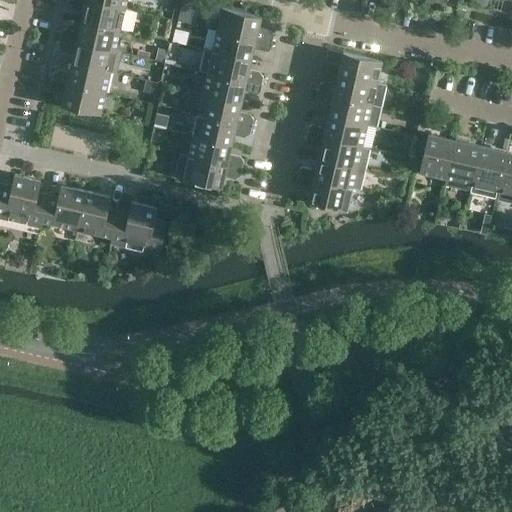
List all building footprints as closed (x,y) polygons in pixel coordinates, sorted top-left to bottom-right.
[(133,10),(125,8),(91,0),(69,0),(69,3),(70,5),(79,7),(80,2),(85,3),(81,20),(120,29),(128,31),(133,10)] [(182,0),(178,20),(190,23),(196,1),(191,0),(182,0)] [(258,29),(261,17),(261,16),(222,7),(217,29),(271,42),(273,34),(272,32),(258,29)] [(115,50),(120,29),(81,20),(77,36),(73,35),(74,31),(65,28),(63,30),(61,37),(115,50)] [(270,49),(271,42),(217,29),(212,50),(251,59),(254,47),(267,51),(270,49)] [(121,51),(115,50),(61,37),(59,45),(61,47),(70,49),(71,44),(75,45),(72,62),(110,71),(116,72),(121,51)] [(251,59),(212,50),(205,48),(200,69),(207,71),(262,84),(263,76),(262,74),(248,71),(251,59)] [(342,57),(341,61),(338,73),(377,82),(382,60),(343,51),(343,52),(327,48),(326,56),(327,58),(336,60),(337,55),(342,57)] [(105,92),(110,71),(72,62),(68,79),(63,77),(64,73),(55,70),(53,72),(51,79),(105,92)] [(260,91),(262,84),(207,71),(203,92),(241,101),(244,90),(258,93),(260,91)] [(385,84),(377,82),(338,73),(334,90),(329,89),(331,84),(322,82),(319,83),(317,91),(372,103),(380,105),(385,84)] [(100,114),(105,92),(51,79),(49,87),(51,89),(60,91),(61,86),(66,87),(62,105),(100,114)] [(145,79),(142,91),(154,94),(155,94),(158,82),(157,82),(145,79)] [(380,105),(372,103),(317,91),(316,98),(317,101),(326,103),(327,98),(332,99),(328,115),(367,124),(375,126),(380,105)] [(238,113),(241,101),(203,92),(198,113),(252,126),(254,119),(252,116),(238,113)] [(156,112),(153,125),(154,125),(166,128),(169,115),(157,112),(156,112)] [(250,133),(252,126),(198,113),(193,134),(231,143),(234,132),(248,135),(250,133)] [(362,145),(367,124),(328,115),(324,132),(320,131),(321,126),(312,124),(309,125),(308,133),(362,145)] [(370,147),(362,145),(308,133),(306,140),(308,143),(316,145),(318,140),(322,141),(318,157),(365,168),(370,147)] [(446,178),(455,139),(428,133),(419,171),(446,178)] [(229,155),(231,143),(193,134),(188,155),(242,168),(244,161),(242,158),(229,155)] [(470,189),(481,145),(455,139),(446,178),(445,183),(470,189)] [(496,197),(497,190),(506,151),(481,145),(470,189),(470,191),(496,197)] [(511,152),(506,151),(497,190),(500,190),(498,198),(511,201),(511,152)] [(242,168),(188,155),(180,153),(175,176),(221,186),(224,174),(238,177),(240,175),(242,168)] [(360,189),(365,168),(318,157),(315,174),(310,173),(311,168),(302,166),(300,167),(298,175),(352,188),(360,189)] [(0,217),(40,226),(42,221),(48,194),(38,191),(40,182),(29,180),(29,177),(14,173),(12,185),(0,182),(0,217)] [(347,210),(352,188),(298,175),(296,182),(298,185),(307,187),(308,182),(312,183),(308,201),(347,210)] [(77,229),(86,190),(72,187),(71,190),(60,187),(58,196),(48,194),(42,221),(77,229)] [(99,193),(86,190),(77,229),(112,237),(118,210),(108,207),(110,199),(99,196),(99,193)] [(118,210),(112,237),(111,243),(159,254),(167,221),(155,218),(157,207),(142,203),(142,206),(131,204),(129,212),(118,210)]
